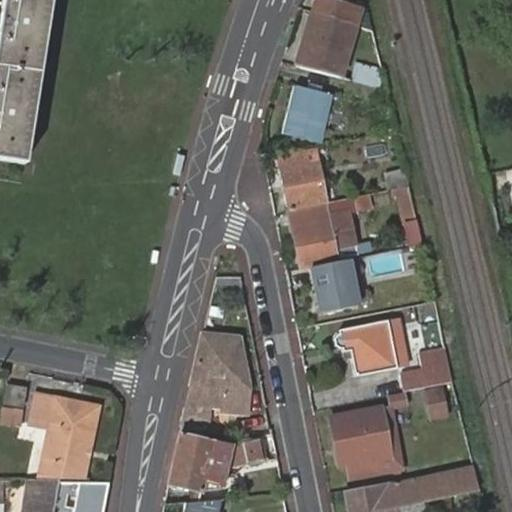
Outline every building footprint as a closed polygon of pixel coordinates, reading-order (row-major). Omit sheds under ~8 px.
[(3,0),(0,23),(0,160),(23,165),(52,0),(3,0)] [(337,19),(354,25),(358,9),(355,8),(353,0),(316,0),(313,11),(338,17),(337,19)] [(309,35),(304,52),(335,60),(345,25),(309,15),(304,34),(309,35)] [(353,80),(380,87),(380,73),(356,68),(353,80)] [(381,99),(380,87),(353,80),(349,93),(381,99)] [(293,88),(282,134),(317,143),(328,96),(293,88)] [(378,109),(383,132),(394,130),(389,106),(378,109)] [(278,159),(288,209),(324,201),(314,151),(278,159)] [(400,171),(385,174),(401,246),(416,242),(400,171)] [(333,249),(326,214),(324,205),(289,213),(300,267),(335,260),(333,249)] [(357,244),(350,209),(326,214),(333,249),(357,244)] [(397,319),(387,321),(391,344),(401,343),(397,319)] [(391,344),(387,321),(338,331),(339,335),(333,340),(334,347),(342,349),(343,354),(350,352),(355,377),(405,366),(401,343),(391,344)] [(201,337),(186,402),(231,411),(231,417),(245,416),(247,392),(237,341),(201,337)] [(451,382),(447,364),(398,374),(402,392),(451,382)] [(447,417),(441,386),(423,390),(427,420),(447,417)] [(0,407),(21,410),(24,389),(3,387),(0,404),(0,407)] [(407,406),(404,393),(389,397),(390,404),(392,410),(407,406)] [(62,447),(55,480),(56,480),(88,481),(93,458),(89,457),(90,447),(95,448),(105,408),(43,396),(36,425),(56,429),(52,444),(62,447)] [(396,434),(392,410),(390,404),(380,407),(386,435),(396,434)] [(386,435),(380,407),(330,417),(334,440),(342,438),(346,462),(350,479),(378,473),(375,458),(400,453),(396,434),(386,435)] [(225,446),(180,433),(168,484),(199,492),(202,481),(222,486),(230,454),(232,464),(264,457),(260,440),(231,448),(225,446)] [(339,463),(346,462),(342,438),(334,440),(339,463)] [(395,504),(476,489),(471,468),(392,485),(395,504)] [(88,481),(56,480),(55,480),(29,480),(21,510),(27,511),(101,511),(108,481),(88,481)] [(392,485),(381,486),(384,506),(395,504),(392,485)] [(384,506),(381,486),(345,493),(349,511),(396,511),(395,504),(384,506)] [(232,501),(233,511),(264,511),(263,498),(232,501)]
